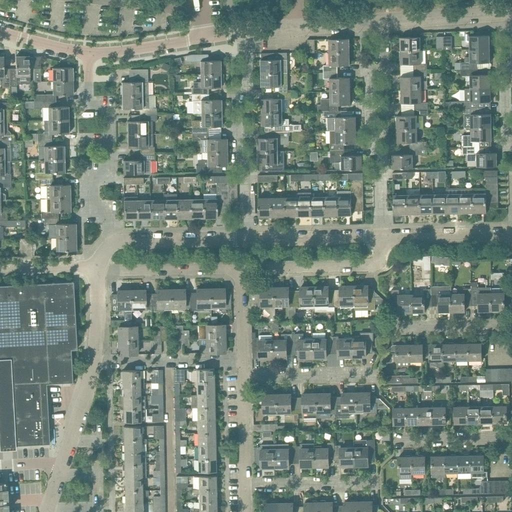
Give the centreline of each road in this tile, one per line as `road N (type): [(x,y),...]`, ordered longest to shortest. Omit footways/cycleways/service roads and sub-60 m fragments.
road 1 (residential): [(113,244),(111,212),(87,211),(86,176),(110,174),(109,116),(85,115),(84,51)]
road 2 (residential): [(97,269),(93,363),(47,511)]
road 3 (residential): [(384,238),(371,74),(384,64),(385,21)]
road 4 (residential): [(245,240),(238,151),(244,30)]
road 5 (residential): [(384,238),(372,265),(240,268)]
road 6 (residential): [(244,30),(84,51)]
road 7 (residential): [(240,268),(97,269)]
road 8 (residential): [(245,240),(384,238)]
road 9 (residential): [(380,483),(244,485)]
road 10 (residential): [(377,375),(242,377)]
road 11 (residential): [(113,244),(245,240)]
road 12 (residential): [(384,238),(511,236)]
road 13 (residential): [(511,16),(385,21)]
road 14 (residential): [(389,327),(511,325)]
road 15 (residential): [(392,440),(511,437)]
